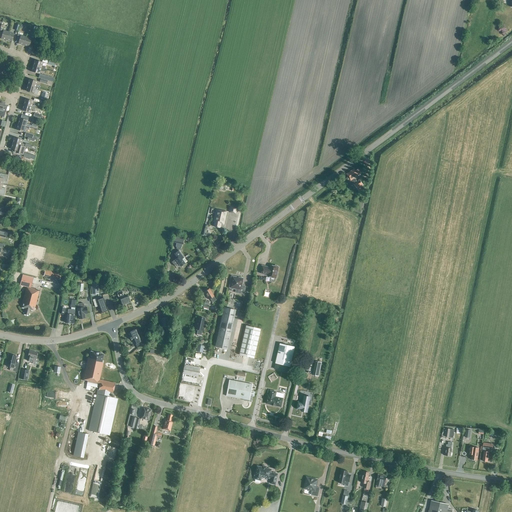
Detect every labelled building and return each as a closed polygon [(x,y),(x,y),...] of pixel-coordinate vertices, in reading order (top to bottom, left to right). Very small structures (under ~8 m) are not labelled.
[(33,66),(44,69),(45,67),(42,66),(42,67),(43,62),(35,60),(33,66)] [(44,72),(44,69),(33,66),(31,72),(39,74),(41,70),(41,71),(44,72)] [(28,85),(39,88),(40,86),(37,85),(37,86),(36,86),(37,82),(29,79),(28,85)] [(38,91),(39,88),(28,85),(26,91),(34,93),(35,89),(36,89),(36,90),(38,91)] [(23,105),(35,108),(35,106),(33,105),(33,106),(32,105),(33,101),(25,99),(23,105)] [(34,110),(35,108),(23,105),(22,111),(30,113),(31,109),(32,109),(32,110),(34,110)] [(18,124),(29,127),(30,125),(27,124),(27,125),(26,125),(28,120),(20,118),(18,124)] [(29,130),(29,127),(18,124),(16,130),(24,132),(25,128),(26,128),(26,129),(29,130)] [(24,140),(14,137),(12,143),(24,147),(24,144),(23,144),(24,140)] [(23,149),(24,147),(12,143),(11,149),(19,151),(20,147),(21,147),(21,148),(23,149)] [(355,171),(354,169),(346,174),(348,177),(346,178),(351,185),(356,181),(354,179),(359,176),(358,176),(361,174),(358,169),(355,171)] [(361,190),(359,186),(362,184),(359,180),(358,181),(359,182),(354,185),(356,188),(359,192),(361,190)] [(224,225),(226,212),(216,209),(213,222),(214,222),(213,227),(220,228),(221,224),(224,225)] [(184,238),(174,236),(173,243),(183,245),(184,238)] [(179,251),(174,254),(177,258),(175,260),(180,266),(184,263),(182,259),(184,258),(179,251)] [(274,266),(270,265),(270,269),(267,268),(267,267),(262,266),(260,273),(268,275),(268,276),(271,277),(270,280),(271,282),(274,282),(275,281),(275,278),(276,278),(279,267),(278,267),(277,266),(275,266),(274,266)] [(244,294),(245,287),(241,286),(242,279),(236,278),(237,277),(231,276),(230,282),(231,283),(230,287),(236,289),(235,293),(244,294)] [(34,311),(39,291),(35,290),(35,289),(30,288),(33,280),(22,277),(19,285),(26,287),(21,307),(25,308),(24,314),(28,315),(30,310),(34,311)] [(216,300),(214,296),(209,289),(204,292),(208,299),(210,299),(212,302),(216,300)] [(125,297),(124,295),(118,297),(122,306),(130,303),(128,296),(125,297)] [(101,313),(108,311),(104,298),(97,301),(101,313)] [(84,307),(84,303),(78,304),(79,311),(78,312),(79,319),(81,319),(82,320),(84,319),(84,318),(85,318),(84,315),(87,314),(86,307),(84,307)] [(227,349),(236,310),(224,308),(215,347),(227,349)] [(74,324),(75,310),(68,309),(67,314),(65,314),(64,323),(71,324),(72,325),(73,325),(73,324),(74,324)] [(169,326),(167,317),(160,319),(162,327),(165,327),(166,331),(169,331),(173,331),(172,325),(169,326)] [(203,331),(204,324),(205,319),(197,317),(194,329),(198,330),(196,335),(201,336),(202,331),(203,331)] [(254,358),(260,329),(246,326),(239,355),(254,358)] [(135,330),(134,329),(133,330),(132,331),(129,333),(131,337),(130,337),(131,340),(133,339),(137,348),(143,346),(139,337),(136,330),(135,330)] [(289,373),(290,367),(295,347),(280,344),(274,369),(289,373)] [(37,364),(38,359),(36,358),(38,353),(29,350),(26,360),(33,362),(32,363),(37,364)] [(103,355),(104,354),(91,351),(91,352),(89,358),(88,358),(83,380),(87,381),(100,384),(99,390),(97,390),(88,430),(109,435),(117,399),(111,398),(115,383),(99,380),(103,362),(102,362),(103,355)] [(16,372),(18,365),(14,364),(16,356),(8,354),(5,366),(10,367),(9,370),(16,372)] [(319,376),(321,363),(315,362),(313,375),(315,376),(315,379),(317,379),(318,376),(319,376)] [(198,377),(199,368),(184,365),(182,374),(198,377)] [(27,380),(29,370),(21,369),(19,379),(27,380)] [(246,401),(251,402),(252,396),(254,396),(254,392),(251,391),(252,384),(229,380),(226,396),(246,400),(246,401)] [(275,397),(276,392),(270,391),(269,396),(268,396),(266,404),(272,405),(275,406),(281,407),(283,399),(275,397)] [(310,398),(304,396),(303,403),(298,402),(297,409),(302,410),(302,411),(307,412),(309,405),(311,406),(312,402),(310,401),(310,398)] [(149,421),(150,416),(151,410),(143,408),(140,419),(145,420),(147,421),(148,421),(149,421)] [(171,422),(172,415),(168,414),(167,421),(165,420),(163,429),(170,431),(172,422),(171,422)] [(141,430),(142,426),(139,425),(140,419),(132,417),(130,427),(141,430)] [(161,438),(162,434),(156,432),(158,427),(152,425),(147,444),(149,444),(148,447),(152,448),(153,445),(154,446),(157,437),(161,438)] [(57,438),(63,440),(65,430),(59,429),(57,438)] [(453,438),(454,430),(447,429),(445,437),(453,438)] [(83,458),(88,435),(78,432),(73,456),(83,458)] [(493,444),(483,443),(482,451),(484,451),(482,461),(488,462),(489,452),(491,452),(492,449),(493,444)] [(471,460),(477,460),(479,448),(470,447),(469,454),(472,455),(471,460)] [(267,468),(267,467),(262,466),(262,467),(257,466),(256,470),(255,470),(254,476),(255,476),(255,480),(261,481),(262,478),(265,478),(270,479),(271,479),(270,484),(276,486),(278,474),(273,473),(272,473),(271,473),(272,469),(267,468)] [(349,482),(351,475),(347,475),(348,472),(341,470),(338,483),(345,484),(344,486),(348,487),(349,482)] [(369,473),(364,472),(363,475),(362,475),(361,483),(365,483),(364,488),(365,488),(364,492),(368,493),(371,483),(368,482),(369,477),(368,477),(369,473)] [(388,487),(390,479),(386,479),(386,477),(378,475),(376,486),(384,487),(388,487)] [(318,497),(320,488),(315,487),(317,481),(312,479),(306,477),(305,483),(306,483),(305,488),(312,490),(311,495),(318,497)] [(366,511),(369,503),(361,501),(359,511),(366,511)] [(448,505),(431,501),(428,511),(451,511),(452,510),(447,509),(448,505)]
